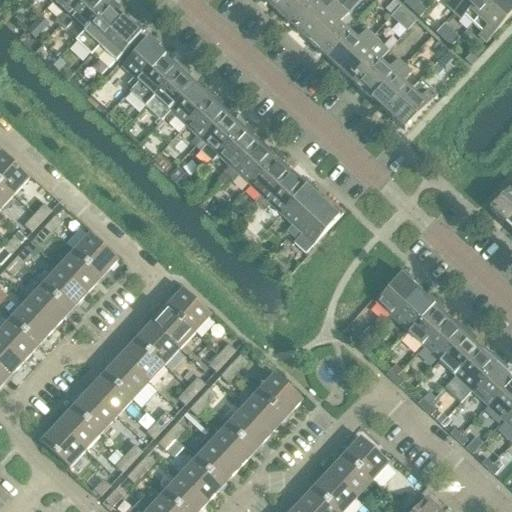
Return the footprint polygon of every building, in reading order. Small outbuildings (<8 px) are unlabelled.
[(62,25),(84,0),(55,0),(52,4),(63,14),(57,20),(62,25)] [(76,42),(113,2),(110,0),(105,0),(104,1),(103,0),(84,0),(62,25),(67,29),(73,23),(84,33),(75,42),(76,42)] [(261,0),(276,14),(289,0),(261,0)] [(292,29),(316,3),(312,0),(289,0),(276,14),(292,29)] [(453,14),(466,0),(453,0),(446,8),(453,14)] [(473,25),(496,0),(466,0),(453,14),(461,21),(464,17),(473,25)] [(486,44),(511,16),(511,3),(508,0),(496,0),(473,25),(481,34),(478,37),(486,44)] [(91,57),(125,20),(114,10),(118,7),(113,2),(76,42),(91,57)] [(308,43),(341,8),(334,2),(325,11),(316,3),(292,29),(308,43)] [(324,58),(348,33),(339,24),(348,15),(341,8),(308,43),(324,58)] [(116,63),(145,32),(139,27),(136,30),(125,20),(91,57),(94,54),(98,59),(104,53),(116,63)] [(340,73),(373,38),(366,31),(357,41),(348,33),(324,58),(340,73)] [(133,90),(164,56),(153,46),(157,43),(151,37),(122,69),(133,80),(128,86),(133,90)] [(356,88),(380,62),(371,54),(380,44),(373,38),(340,73),(356,88)] [(145,108),(183,67),(178,63),(175,66),(164,56),(133,90),(130,94),(145,108)] [(372,102),(404,67),(397,61),(388,70),(380,62),(356,88),(372,102)] [(161,123),(196,85),(185,76),(188,72),(183,67),(145,108),(161,123)] [(388,117),(411,92),(402,83),(411,74),(404,67),(372,102),(388,117)] [(186,128),(215,97),(210,92),(207,96),(196,85),(161,123),(164,120),(169,124),(175,118),(186,128)] [(404,132),(437,97),(429,90),(420,100),(411,92),(388,117),(404,132)] [(196,149),(228,115),(217,105),(220,102),(215,97),(186,128),(197,138),(191,145),(196,149)] [(218,158),(247,127),(241,121),(238,125),(228,115),(196,149),(212,164),(218,158)] [(228,179),(259,145),(249,135),(252,131),(247,127),(218,158),(229,168),(223,174),(228,179)] [(249,187),(278,156),(273,151),(270,155),(259,145),(228,179),(233,183),(238,177),(249,187)] [(29,180),(1,154),(0,155),(0,184),(14,197),(29,180)] [(260,208),(291,174),(280,164),(284,161),(278,156),(249,187),(261,198),(255,204),(260,208)] [(281,217),(310,185),(305,181),(302,184),(291,174),(260,208),(264,213),(270,207),(281,217)] [(0,212),(14,197),(0,184),(0,212)] [(291,238),(323,204),(312,193),(315,190),(310,185),(281,217),(292,227),(286,233),(291,238)] [(511,219),(511,186),(489,211),(500,221),(501,220),(507,225),(511,219)] [(305,256),(343,215),(337,210),(333,214),(323,204),(291,238),(296,242),(294,245),(305,256)] [(41,224),(51,213),(44,206),(34,217),(41,224)] [(31,234),(41,224),(34,217),(24,228),(31,234)] [(53,235),(63,224),(56,217),(46,228),(53,235)] [(43,245),(53,235),(46,228),(36,238),(43,245)] [(118,262),(90,236),(75,252),(103,279),(118,262)] [(10,257),(20,246),(13,240),(3,250),(10,257)] [(0,267),(1,268),(10,257),(3,250),(0,253),(0,267)] [(22,268),(32,257),(25,250),(15,261),(22,268)] [(103,279),(75,252),(59,270),(87,296),(103,279)] [(12,279),(22,268),(15,261),(5,272),(12,279)] [(87,296),(59,270),(43,287),(71,313),(87,296)] [(418,291),(407,282),(410,278),(405,273),(375,304),(392,319),(418,291)] [(71,313),(43,287),(27,304),(55,330),(71,313)] [(211,317),(183,291),(167,309),(195,335),(211,317)] [(408,334),(437,303),(432,298),(429,302),(418,291),(392,319),(408,334)] [(449,321),(442,314),(439,311),(442,307),(437,303),(408,334),(423,349),(449,321)] [(55,330),(27,304),(11,321),(39,347),(55,330)] [(195,335),(167,309),(151,326),(179,352),(195,335)] [(39,347),(11,321),(0,333),(0,342),(24,364),(39,347)] [(439,363),(468,332),(463,327),(460,331),(449,321),(423,349),(439,363)] [(179,352),(151,326),(136,342),(164,368),(179,352)] [(481,350),(474,343),(470,340),(474,337),(468,332),(439,363),(455,378),(481,350)] [(24,364),(0,342),(0,372),(8,381),(24,364)] [(164,368),(136,342),(120,359),(148,385),(164,368)] [(365,348),(359,342),(354,347),(361,353),(365,348)] [(225,364),(235,353),(228,346),(218,357),(225,364)] [(372,354),(365,348),(361,353),(367,359),(372,354)] [(471,393),(501,362),(495,357),(492,360),(481,350),(455,378),(471,393)] [(216,374),(225,364),(218,357),(208,367),(216,374)] [(237,374),(247,364),(240,357),(230,368),(237,374)] [(148,385),(120,359),(104,376),(132,402),(148,385)] [(511,381),(511,379),(502,370),(506,367),(501,362),(471,393),(487,408),(511,381)] [(228,385),(237,374),(230,368),(220,378),(228,385)] [(0,389),(8,381),(0,372),(0,389)] [(392,383),(397,378),(391,372),(386,377),(392,383)] [(132,402),(104,376),(88,393),(117,419),(132,402)] [(303,402),(274,376),(258,394),(286,420),(303,402)] [(403,383),(397,378),(392,383),(399,388),(403,383)] [(195,397),(205,386),(197,379),(187,390),(195,397)] [(503,423),(511,413),(511,381),(487,408),(503,423)] [(185,408),(195,397),(187,390),(177,401),(185,408)] [(206,408),(216,397),(209,390),(199,401),(206,408)] [(117,419),(88,393),(73,410),(101,436),(117,419)] [(286,420),(258,394),(243,410),(271,436),(286,420)] [(196,419),(206,408),(199,401),(189,412),(196,419)] [(424,412),(429,407),(422,401),(418,406),(424,412)] [(435,413),(429,407),(424,412),(430,418),(435,413)] [(101,436),(73,410),(57,426),(86,453),(101,436)] [(271,436),(243,410),(227,427),(255,453),(271,436)] [(511,430),(511,413),(503,423),(511,430)] [(163,431),(173,420),(166,414),(156,424),(163,431)] [(153,442),(163,431),(156,424),(146,435),(153,442)] [(175,442),(185,431),(177,425),(167,435),(175,442)] [(86,453),(57,426),(41,444),(70,470),(86,453)] [(255,453),(227,427),(212,444),(240,470),(255,453)] [(461,437),(454,431),(450,436),(456,442),(461,437)] [(165,453),(175,442),(167,435),(158,446),(165,453)] [(467,443),(461,437),(456,442),(462,447),(467,443)] [(389,466),(361,440),(344,457),(373,483),(389,466)] [(240,470),(212,444),(195,461),(224,487),(240,470)] [(132,464),(142,454),(135,447),(125,458),(132,464)] [(373,483),(344,457),(329,474),(357,500),(373,483)] [(122,475),(132,464),(125,458),(115,468),(122,475)] [(144,476),(154,465),(146,458),(136,469),(144,476)] [(493,466),(486,460),(481,465),(488,471),(493,466)] [(224,487),(195,461),(180,478),(208,504),(224,487)] [(499,472),(493,466),(488,471),(494,477),(499,472)] [(134,486),(144,476),(136,469),(126,479),(134,486)] [(345,511),(357,500),(329,474),(313,490),(336,511),(345,511)] [(200,511),(208,504),(180,478),(164,495),(183,511),(200,511)] [(110,488),(103,481),(93,492),(100,499),(110,488)] [(336,511),(313,490),(298,507),(302,511),(336,511)] [(122,499),(115,492),(105,503),(112,510),(122,499)] [(183,511),(164,495),(149,511),(183,511)] [(403,511),(406,511),(415,503),(408,496),(398,506),(403,511)] [(438,511),(426,500),(414,511),(438,511)]
